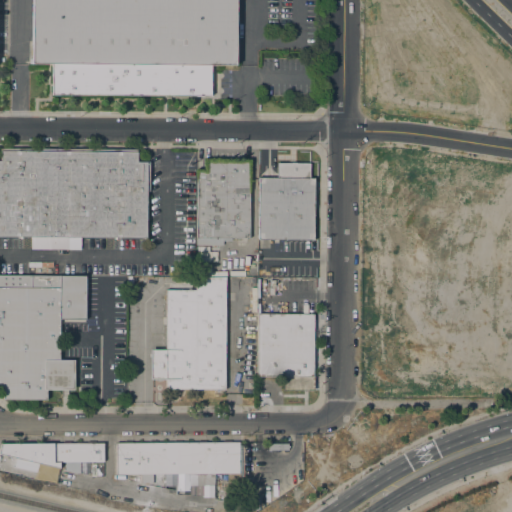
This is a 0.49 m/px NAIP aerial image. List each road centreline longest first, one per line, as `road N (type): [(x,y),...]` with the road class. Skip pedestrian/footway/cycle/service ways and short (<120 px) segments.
road 1 (residential): [(511,149),(389,131),(0,129)]
road 2 (residential): [(337,417),(342,0)]
road 3 (residential): [(337,417),(0,423)]
